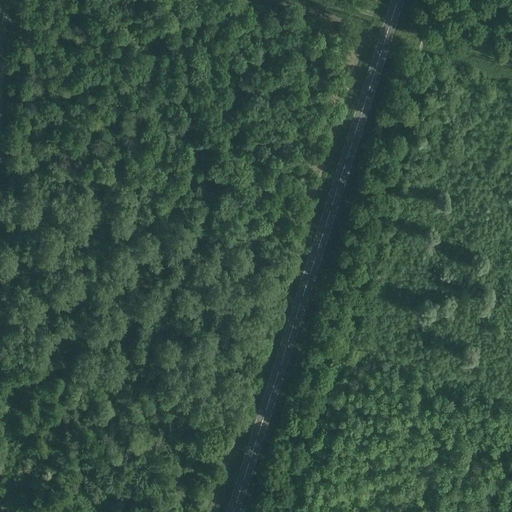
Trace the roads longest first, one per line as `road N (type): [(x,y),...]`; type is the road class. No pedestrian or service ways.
road 1 (tertiary): [(234,511),(399,0)]
road 2 (track): [(0,188),(14,0)]
